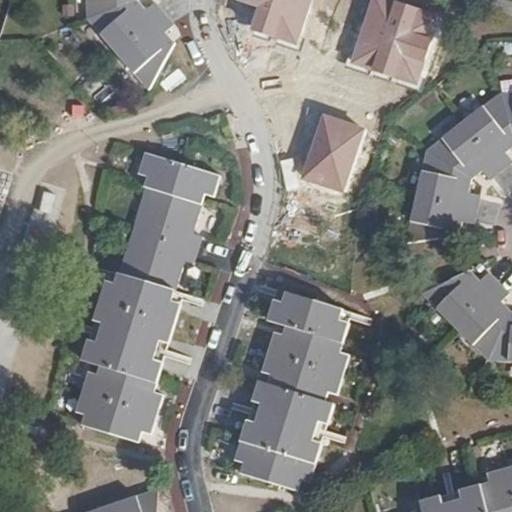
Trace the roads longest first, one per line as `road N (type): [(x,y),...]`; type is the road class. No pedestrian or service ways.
road 1 (residential): [(232,82),(260,142),(267,184),(193,424),(199,511)]
road 2 (residential): [(0,257),(31,172),(67,147),(184,109),(232,82)]
